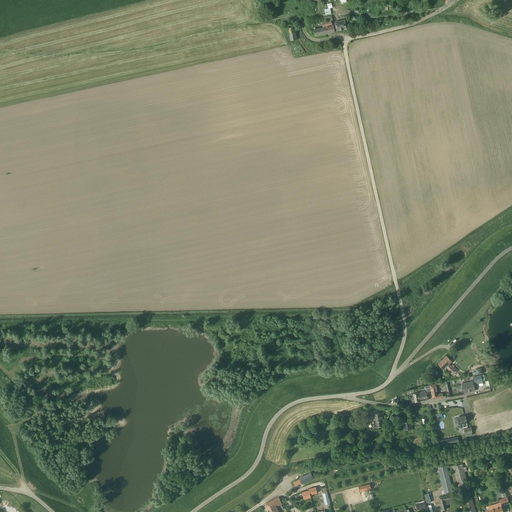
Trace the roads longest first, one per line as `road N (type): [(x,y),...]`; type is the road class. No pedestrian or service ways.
road 1 (unclassified): [(390,379),(404,328),(343,38)]
road 2 (track): [(231,23),(296,18),(319,42),(416,22),(458,0)]
road 3 (track): [(0,59),(152,49),(231,23)]
road 4 (unclassified): [(193,511),(252,471),(281,409),(344,395)]
road 5 (residential): [(344,395),(424,404),(484,389)]
